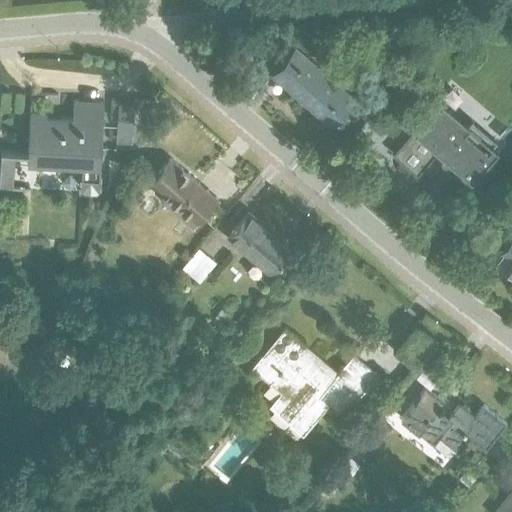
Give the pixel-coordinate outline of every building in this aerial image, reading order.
[(295,45),(272,71),(331,123),(355,96),(295,45)] [(30,106),(28,160),(82,163),(81,189),(99,190),(104,97),(74,96),(73,114),(47,112),(46,107),(30,106)] [(119,98),(116,139),(132,140),(135,99),(119,98)] [(425,113),(392,151),(417,172),(438,148),(441,151),(440,154),(442,158),(477,188),(495,168),(486,160),(499,146),(493,141),(496,138),(472,117),(468,121),(442,98),(428,114),(425,113)] [(1,146),(0,160),(0,184),(30,187),(30,184),(13,183),(15,147),(1,146)] [(171,155),(149,180),(160,190),(162,198),(193,224),(219,194),(190,170),(189,171),(182,166),(183,164),(171,155)] [(249,206),(226,233),(270,271),(293,244),(249,206)] [(511,230),(493,254),(511,269),(511,230)] [(199,244),(182,264),(200,278),(216,259),(199,244)] [(85,280),(85,295),(96,296),(96,280),(85,280)] [(176,284),(164,299),(176,308),(188,294),(176,284)] [(243,308),(229,328),(234,331),(250,313),(243,308)] [(416,322),(396,344),(417,363),(436,340),(416,322)] [(285,323),(251,363),(281,388),(269,403),(303,431),(328,402),(342,413),(379,370),(353,350),(338,368),(285,323)] [(427,382),(430,385),(444,368),(430,357),(416,374),(427,382)] [(430,385),(427,382),(401,415),(433,441),(439,434),(455,447),(467,432),(486,447),(506,420),(484,402),(475,412),(460,399),(447,414),(437,405),(444,397),(430,385)] [(157,432),(148,444),(160,453),(169,440),(157,432)] [(331,477),(326,484),(335,492),(360,461),(350,453),(342,464),(341,462),(330,475),(331,477)] [(469,461),(458,474),(469,483),(479,469),(483,472),(490,463),(479,455),(472,464),(469,461)] [(511,511),(511,485),(490,511),(511,511)]
